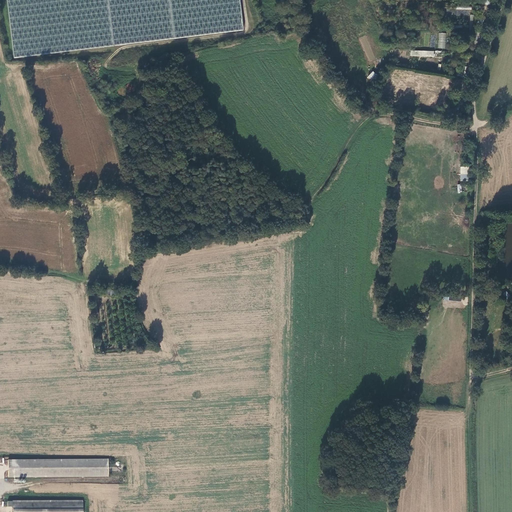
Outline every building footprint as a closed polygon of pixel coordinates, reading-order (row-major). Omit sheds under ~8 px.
[(7,0),(14,57),(244,30),(240,0),(7,0)] [(439,32),(438,48),(445,49),(446,33),(439,32)] [(373,71),(367,77),(371,81),(377,75),(373,71)] [(469,167),(460,166),(460,181),(468,181),(469,167)] [(7,460),(7,478),(108,476),(108,459),(7,460)] [(17,511),(17,500),(8,500),(8,505),(13,506),(12,511),(17,511)] [(82,511),(82,500),(17,500),(17,511),(82,511)]
